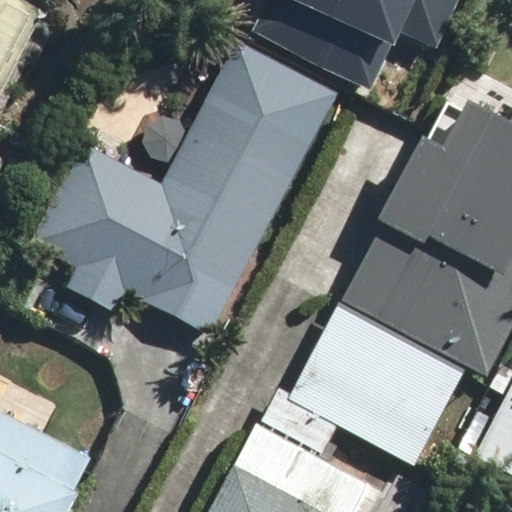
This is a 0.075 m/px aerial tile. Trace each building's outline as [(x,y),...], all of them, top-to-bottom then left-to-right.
[(0,0),(0,81),(35,14),(7,0),(0,0)] [(248,25),(259,0),(198,0),(198,1),(248,25)] [(287,0),(259,0),(248,25),(325,62),(342,26),(287,0)] [(152,182),(77,143),(24,245),(67,267),(58,286),(110,313),(120,293),(203,337),(318,117),(214,63),(152,182)] [(438,152),(417,141),(282,400),(409,464),(459,368),(481,379),(511,318),(511,105),(502,124),(463,104),(438,152)] [(511,368),(466,456),(511,480),(511,368)] [(0,511),(64,511),(73,494),(68,491),(84,458),(0,416),(0,511)] [(350,511),(364,486),(250,425),(202,511),(350,511)]
